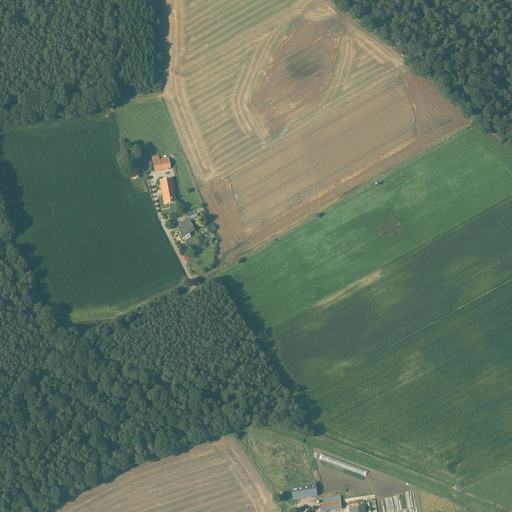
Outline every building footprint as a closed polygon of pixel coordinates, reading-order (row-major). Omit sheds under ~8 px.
[(168,158),(153,161),(155,171),(170,168),(168,158)] [(172,179),(160,181),(164,205),(176,202),(172,179)] [(189,220),(183,222),(185,226),(181,228),(177,229),(181,238),(182,238),(181,237),(185,235),(189,233),(189,234),(194,231),(189,220)] [(315,485),(291,488),(293,500),(317,496),(315,485)] [(340,497),(319,500),(320,511),(323,511),(342,509),(340,497)]
